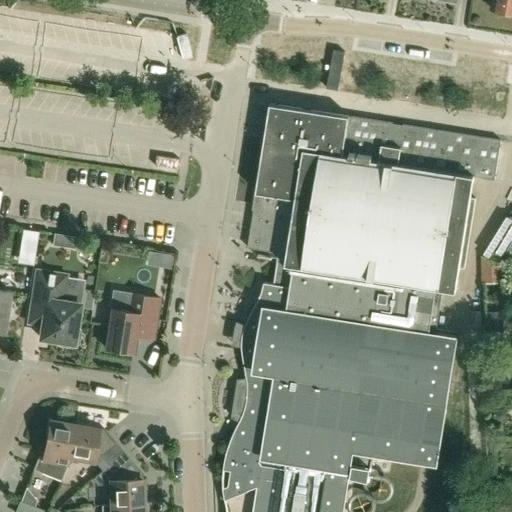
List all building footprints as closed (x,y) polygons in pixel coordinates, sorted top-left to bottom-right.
[(511,0),(494,0),(493,9),(511,12),(511,0)] [(443,289),(456,291),(460,268),(465,269),(475,199),(471,198),(474,177),(495,180),(501,141),(270,104),(265,138),(253,215),(247,248),(273,252),(278,253),(273,284),(264,282),(263,287),(262,291),(260,295),(259,299),(257,303),(254,307),(251,312),(249,317),(247,322),(245,326),(242,346),(242,351),(242,355),(243,356),(243,359),(244,364),(245,368),(246,378),(237,379),(231,417),(240,421),(235,430),(234,433),(231,439),(228,449),(225,458),(224,468),(223,477),(223,478),(223,483),(223,487),(223,491),(224,495),(225,500),(248,490),(246,486),(260,482),(278,477),(283,476),(305,474),(326,474),(336,475),(346,476),(355,478),(364,480),(369,481),(370,472),(370,471),(373,453),(429,462),(436,463),(456,337),(436,334),(443,289)] [(511,216),(508,217),(484,257),(511,257),(511,216)] [(63,248),(64,237),(53,235),(51,247),(63,248)] [(171,269),(173,255),(161,253),(159,267),(171,269)] [(504,261),(484,261),(484,283),(503,284),(504,261)] [(65,275),(37,270),(31,304),(44,306),(39,337),(56,340),(60,344),(72,346),(77,342),(79,330),(76,326),(79,303),(61,300),(65,275)] [(0,330),(3,331),(10,290),(0,288),(0,330)] [(159,297),(132,293),(129,307),(126,310),(111,308),(105,347),(133,352),(135,335),(153,338),(159,297)] [(503,342),(503,327),(487,327),(488,343),(503,342)] [(68,455),(74,424),(49,420),(43,456),(38,456),(34,466),(33,468),(60,480),(67,462),(68,462),(69,455),(68,455)] [(120,453),(105,435),(97,434),(98,428),(74,424),(68,455),(69,455),(93,459),(101,469),(120,453)] [(142,503),(142,478),(136,478),(136,470),(120,453),(101,469),(91,478),(97,485),(110,485),(111,504),(142,503)] [(511,511),(511,481),(496,482),(496,511),(511,511)] [(41,511),(42,510),(20,501),(15,511),(41,511)] [(111,505),(101,505),(101,511),(146,511),(147,507),(146,503),(142,503),(111,504),(111,505)]
